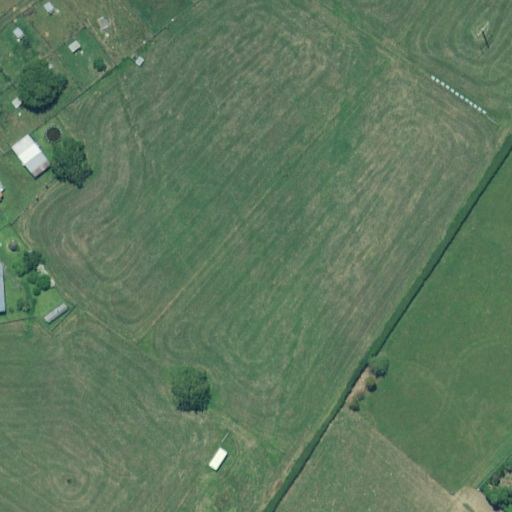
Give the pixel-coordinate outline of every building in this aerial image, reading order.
[(58,8),(51,0),(42,7),(49,15),(58,8)] [(110,24),(104,16),(95,23),(101,31),(110,24)] [(29,34),(22,26),(13,33),(20,41),(29,34)] [(84,48),(78,40),(69,47),(75,55),(84,48)] [(145,60),(139,52),(130,59),(136,67),(145,60)] [(55,69),(48,61),(39,68),(45,76),(55,69)] [(26,103),(20,95),(10,102),(17,110),(26,103)] [(53,164),(36,143),(19,156),(36,177),(53,164)] [(28,287),(22,279),(13,286),(19,294),(28,287)] [(72,309),(65,301),(43,319),(50,327),(72,309)]
